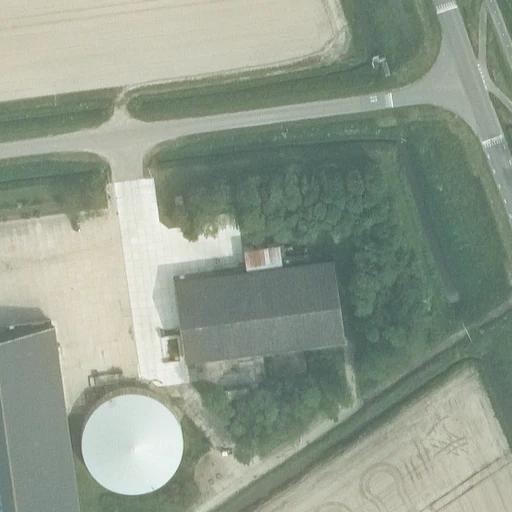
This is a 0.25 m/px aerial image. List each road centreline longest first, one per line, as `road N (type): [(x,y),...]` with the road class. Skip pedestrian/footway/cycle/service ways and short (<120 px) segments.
road 1 (unclassified): [(0,152),(472,84)]
road 2 (track): [(204,511),(511,303)]
